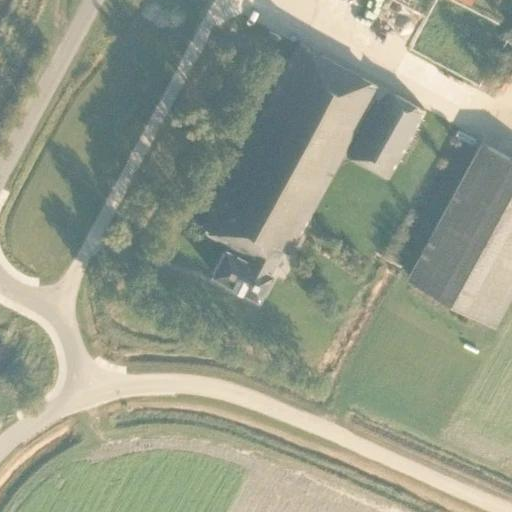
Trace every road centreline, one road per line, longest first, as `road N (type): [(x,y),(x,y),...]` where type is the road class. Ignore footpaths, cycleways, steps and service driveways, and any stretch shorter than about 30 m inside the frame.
road 1 (unclassified): [(508,511),(259,401),(172,381),(89,391)]
road 2 (unclassified): [(0,168),(93,0)]
road 3 (unclassified): [(89,391),(55,311),(0,278)]
